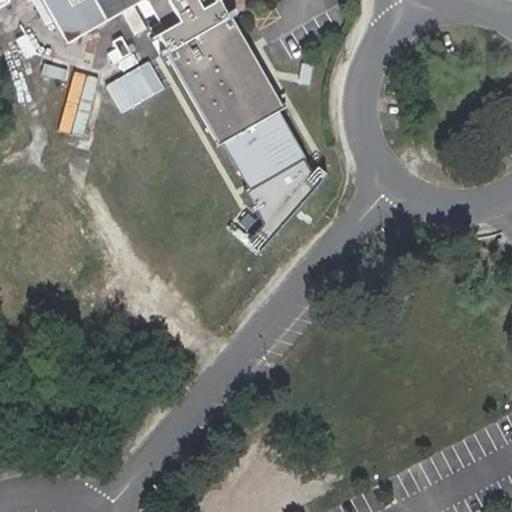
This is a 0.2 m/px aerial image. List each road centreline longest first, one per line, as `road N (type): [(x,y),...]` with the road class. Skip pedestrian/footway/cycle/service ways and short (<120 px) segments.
road 1 (residential): [(396,181),(112,511)]
road 2 (residential): [(412,17),(378,49),(362,93),(367,138),(396,181)]
road 3 (residential): [(396,181),(451,206),(511,194)]
